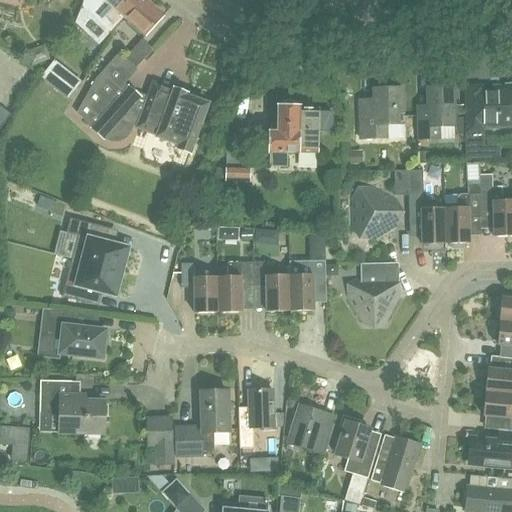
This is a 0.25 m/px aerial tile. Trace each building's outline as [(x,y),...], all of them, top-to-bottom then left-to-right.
[(82,0),(80,6),(109,34),(124,17),(139,0),(82,0)] [(145,36),(164,16),(146,0),(139,0),(124,17),(145,36)] [(142,38),(125,57),(136,68),(153,49),(142,38)] [(93,127),(92,128),(103,138),(120,118),(137,125),(136,126),(157,134),(156,136),(178,144),(177,148),(189,153),(208,103),(206,102),(203,97),(193,93),(188,95),(186,95),(187,93),(174,88),(173,90),(153,82),(147,100),(140,97),(140,96),(124,82),(136,68),(125,57),(119,52),(91,83),(78,114),(93,127)] [(40,76),(68,98),(82,81),(54,59),(40,76)] [(465,85),(466,131),(483,130),(483,128),(499,127),(499,124),(511,123),(511,84),(506,84),(507,90),(496,90),(496,92),(482,92),(481,85),(465,85)] [(438,126),(454,126),(453,86),(428,87),(429,114),(416,115),(417,139),(438,139),(438,126)] [(360,138),(380,138),(391,138),(391,124),(403,123),(402,88),(373,88),(374,109),(359,109),(360,138)] [(333,111),(318,111),(318,109),(298,108),(298,107),(295,107),(295,105),(292,102),(284,102),(281,105),(281,107),(278,106),(278,124),(270,124),(270,153),(271,153),(270,165),(286,166),(286,153),(298,153),(298,151),(317,152),(317,131),(333,131),(333,111)] [(225,181),(250,182),(251,162),(226,162),(225,181)] [(407,169),(408,195),(423,195),(422,168),(407,169)] [(407,169),(394,170),(395,195),(408,195),(407,169)] [(494,236),(511,235),(511,200),(503,201),(502,186),(493,186),(492,174),(480,175),(480,183),(481,211),(493,211),(494,236)] [(466,246),(466,243),(469,243),(469,217),(481,217),(481,211),(480,183),(467,183),(467,193),(460,194),(456,198),(457,208),(445,208),(445,209),(445,243),(450,243),(450,246),(453,248),(463,248),(466,246)] [(375,238),(396,225),(396,198),(374,186),(351,201),(351,226),(375,238)] [(441,243),(445,243),(445,209),(421,209),(422,244),(425,244),(425,247),(428,249),(439,248),(441,246),(441,243)] [(72,259),(122,272),(128,248),(105,242),(109,229),(70,219),(66,233),(78,236),(72,259)] [(253,241),(265,242),(266,230),(254,230),(253,241)] [(251,233),(239,233),(239,241),(251,241),(251,233)] [(93,291),(116,297),(122,272),(72,259),(62,297),(89,304),(93,291)] [(289,274),(290,310),(290,311),(314,310),(313,285),(326,284),(325,260),(312,261),(312,274),(289,274)] [(266,261),(254,262),(253,262),(254,286),(266,286),(266,311),(290,311),(290,310),(289,274),(277,275),(276,267),(273,264),(266,264),(266,261)] [(228,262),(228,276),(217,276),(218,312),(242,312),(241,286),(254,286),(253,262),(228,262)] [(217,276),(194,276),(194,263),(181,263),(181,288),(194,287),(194,313),(218,312),(217,276)] [(361,276),(347,299),(360,320),(388,320),(400,298),(386,275),(386,263),(360,263),(361,276)] [(511,298),(502,297),(500,321),(511,322),(511,298)] [(60,353),(103,358),(104,345),(107,345),(109,333),(106,333),(106,330),(76,326),(78,312),(50,309),(47,334),(62,336),(60,353)] [(511,322),(500,321),(499,326),(494,326),(493,341),(498,341),(498,345),(511,345),(511,322)] [(511,370),(487,368),(487,371),(482,371),(481,386),(486,386),(485,392),(511,394),(511,370)] [(103,433),(104,420),(104,401),(86,401),(80,395),(72,394),(72,381),(40,380),(39,412),(60,413),(59,432),(103,433)] [(285,413),(273,413),(272,389),(248,390),(249,420),(238,420),(239,448),(253,448),(253,427),(273,427),(284,426),(285,413)] [(176,455),(205,454),(211,454),(214,450),(214,445),(226,444),(229,441),(229,431),(228,391),(201,392),(202,431),(191,431),(191,427),(175,427),(176,455)] [(511,394),(485,392),(483,416),(508,418),(507,430),(511,430),(511,394)] [(300,407),(292,433),(291,433),(285,450),(299,454),(302,445),(322,451),(331,424),(321,421),(323,414),(300,407)] [(340,421),(345,423),(335,454),(347,458),(344,471),(368,478),(376,452),(364,449),(370,428),(359,425),(361,420),(342,414),(340,421)] [(155,452),(156,464),(172,463),(171,417),(147,418),(147,439),(159,438),(160,452),(155,452)] [(17,425),(15,444),(14,458),(28,459),(31,426),(17,425)] [(511,453),(511,430),(500,429),(499,440),(471,438),(469,464),(509,467),(510,454),(511,453)] [(405,492),(420,444),(395,436),(387,463),(377,460),(370,480),(379,483),(379,484),(405,492)] [(277,458),(268,458),(268,472),(277,471),(277,458)] [(470,511),(511,511),(511,478),(496,477),(495,488),(467,486),(465,511),(470,511)] [(190,496),(176,481),(163,493),(176,508),(190,496)] [(296,511),(298,500),(282,498),(280,511),(296,511)]
